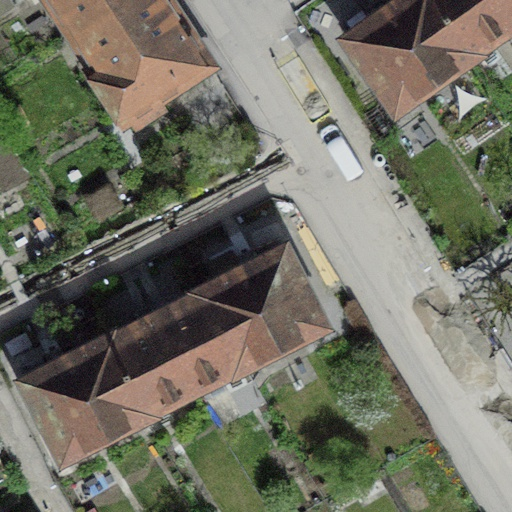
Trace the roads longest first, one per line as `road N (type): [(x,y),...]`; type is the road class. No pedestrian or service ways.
road 1 (residential): [(511,476),(318,147)]
road 2 (residential): [(0,316),(318,147)]
road 3 (residential): [(318,147),(238,22)]
road 4 (residential): [(0,405),(57,511)]
